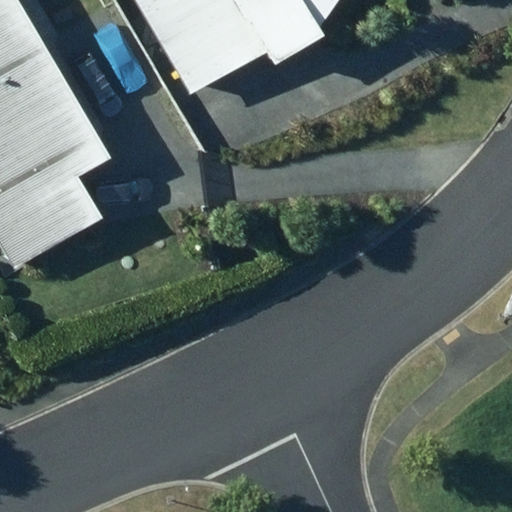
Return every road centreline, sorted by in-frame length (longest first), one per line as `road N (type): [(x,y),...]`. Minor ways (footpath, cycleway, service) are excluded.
road 1 (residential): [(268,384),(397,300),(511,193)]
road 2 (residential): [(0,501),(268,384)]
road 3 (residential): [(268,384),(329,511)]
